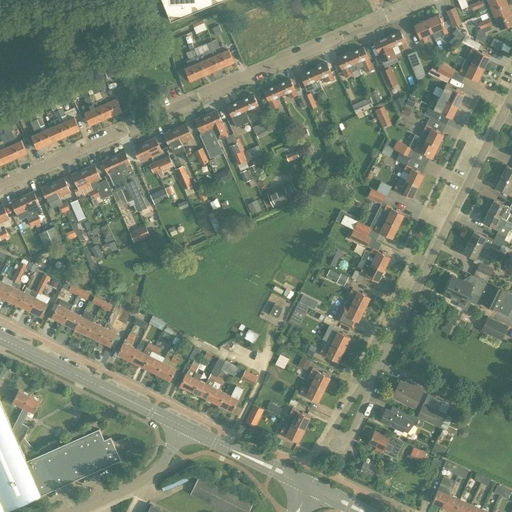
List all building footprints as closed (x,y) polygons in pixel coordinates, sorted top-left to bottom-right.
[(161,0),(170,21),(221,0),(161,0)] [(467,0),(458,0),(462,8),(469,5),(467,0)] [(478,8),(489,3),(495,1),(494,0),(480,0),(476,2),(478,8)] [(489,3),(492,10),(507,4),(504,0),(494,0),(495,1),(489,3)] [(503,19),(511,15),(507,4),(492,10),(495,16),(495,17),(501,14),(503,19)] [(447,11),(454,27),(461,24),(454,8),(447,11)] [(489,18),(484,21),(486,27),(492,24),(494,24),(498,23),(500,29),(511,23),(511,16),(511,15),(503,19),(501,14),(495,17),(495,16),(490,19),(489,18)] [(442,17),(440,18),(439,15),(426,20),(432,33),(438,30),(441,36),(447,33),(445,27),(444,27),(442,23),(444,23),(442,17)] [(193,24),(196,33),(209,28),(206,19),(193,24)] [(425,35),(432,33),(426,20),(414,25),(415,29),(414,29),(416,35),(418,34),(420,38),(419,38),(421,44),(428,41),(425,35)] [(459,40),(463,36),(456,28),(452,32),(454,35),(459,40)] [(400,31),(387,37),(391,47),(397,44),(400,50),(407,47),(400,31)] [(395,55),(391,47),(387,37),(374,43),(378,52),(377,53),(381,61),(395,55)] [(500,47),(501,39),(493,38),(492,46),(500,47)] [(212,41),(223,67),(234,62),(228,49),(226,44),(219,47),(216,39),(212,41)] [(204,52),(212,71),(223,67),(212,41),(208,42),(210,49),(204,52)] [(368,57),(363,47),(350,53),(357,68),(364,65),(366,72),(373,69),(368,57)] [(465,60),(483,69),(489,57),(486,55),(486,54),(482,51),(481,53),(477,51),(478,50),(472,47),(469,53),(465,60)] [(190,50),(201,76),(212,71),(204,52),(196,55),(194,48),(190,50)] [(184,68),(190,81),(201,76),(190,50),(186,51),(191,65),(184,68)] [(411,64),(419,60),(416,51),(407,54),(411,64)] [(357,68),(350,53),(337,58),(341,68),(345,77),(352,74),(351,71),(357,68)] [(473,80),(474,79),(477,81),(483,69),(465,60),(459,72),(465,75),(465,74),(469,76),(469,78),(473,80)] [(118,73),(114,62),(103,67),(107,77),(118,73)] [(441,62),(436,71),(450,78),(454,68),(441,62)] [(334,79),(327,63),(313,69),(318,78),(324,76),(327,82),(334,79)] [(388,68),(382,71),(389,87),(396,85),(388,68)] [(414,71),(416,77),(425,74),(422,68),(414,71)] [(300,74),(304,84),(307,91),(315,87),(312,81),(318,78),(313,69),(300,74)] [(297,95),(290,79),(277,84),(281,94),(288,92),(290,98),(297,95)] [(281,94),(277,84),(264,90),(268,100),(271,109),(279,106),(275,97),(281,94)] [(458,106),(464,94),(460,93),(461,91),(456,89),(455,90),(452,88),(447,85),(444,90),(442,89),(439,96),(440,97),(446,100),(458,106)] [(100,92),(111,116),(122,111),(119,105),(126,102),(118,86),(112,89),(114,93),(108,96),(106,90),(100,92)] [(373,103),(381,100),(376,90),(369,93),(373,103)] [(90,97),(100,120),(111,116),(100,92),(90,97)] [(261,111),(254,95),(240,101),(244,110),(251,108),(253,114),(261,111)] [(303,95),(298,97),(297,98),(301,108),(307,106),(305,98),(303,95)] [(413,108),(417,99),(410,95),(405,104),(413,108)] [(305,98),(307,106),(309,110),(315,107),(310,96),(305,98)] [(370,96),(353,103),(357,113),(374,106),(370,96)] [(448,117),(449,116),(452,118),(458,106),(446,100),(440,97),(439,96),(435,103),(437,104),(434,110),(440,113),(440,112),(444,113),(443,115),(448,117)] [(84,112),(90,125),(100,120),(90,97),(84,99),(89,110),(84,112)] [(33,111),(27,98),(21,100),(27,114),(33,111)] [(19,117),(25,114),(19,101),(13,104),(19,117)] [(244,110),(240,101),(227,106),(231,116),(232,116),(236,126),(249,121),(244,110)] [(383,106),(376,109),(381,120),(388,116),(383,106)] [(58,110),(69,134),(80,130),(74,117),(78,115),(74,107),(64,112),(63,108),(58,110)] [(52,126),(58,139),(69,134),(58,110),(54,112),(59,123),(52,126)] [(222,122),(217,110),(206,115),(212,129),(215,135),(217,141),(226,137),(229,145),(237,142),(233,133),(228,135),(222,122)] [(206,115),(195,120),(202,134),(212,129),(206,115)] [(267,128),(270,126),(273,125),(268,115),(263,117),(267,128)] [(37,119),(48,144),(58,139),(52,126),(47,129),(41,117),(37,119)] [(37,119),(30,121),(36,134),(31,136),(37,149),(48,144),(37,119)] [(181,143),(192,138),(186,124),(175,129),(181,143)] [(441,140),(444,134),(440,132),(441,131),(436,128),(436,130),(432,128),(433,127),(427,124),(424,130),(423,130),(419,137),(426,140),(438,146),(440,147),(443,141),(441,140)] [(267,128),(256,133),(258,138),(272,131),(270,126),(267,128)] [(181,143),(175,129),(164,134),(170,145),(173,154),(180,152),(183,159),(187,157),(184,150),(181,143)] [(302,139),(309,136),(306,129),(299,132),(302,139)] [(5,133),(8,140),(10,145),(16,158),(27,153),(21,140),(16,142),(11,130),(4,132),(5,133)] [(0,149),(0,151),(5,163),(16,158),(10,145),(8,140),(5,133),(0,134),(6,147),(0,149)] [(420,153),(420,152),(424,154),(423,155),(428,157),(429,156),(432,158),(435,152),(437,153),(440,147),(438,146),(426,140),(419,137),(416,144),(417,144),(414,150),(420,153)] [(151,157),(161,152),(155,138),(144,142),(151,157)] [(408,155),(411,148),(397,141),(393,148),(408,155)] [(144,142),(134,147),(140,161),(151,157),(144,142)] [(237,142),(228,146),(237,164),(246,160),(237,142)] [(200,165),(208,161),(202,148),(194,151),(200,165)] [(288,161),(298,156),(295,150),(286,154),(288,161)] [(134,173),(130,163),(125,151),(114,156),(123,178),(134,173)] [(396,160),(406,165),(410,157),(399,152),(396,160)] [(173,157),(175,166),(182,164),(180,155),(173,157)] [(123,178),(114,156),(103,161),(108,173),(113,185),(114,184),(117,191),(121,189),(127,202),(133,199),(126,184),(124,180),(123,178)] [(157,161),(161,169),(172,164),(169,156),(157,161)] [(410,173),(406,180),(418,186),(424,174),(421,172),(421,171),(416,168),(415,170),(412,168),(412,167),(407,164),(404,170),(410,173)] [(97,180),(100,179),(94,165),(83,170),(89,183),(90,183),(92,190),(96,188),(97,188),(100,187),(98,183),(99,182),(97,180)] [(175,169),(184,189),(192,185),(183,165),(175,169)] [(511,168),(506,165),(501,176),(511,181),(511,168)] [(223,179),(234,176),(231,168),(220,171),(223,179)] [(84,186),(89,183),(83,170),(72,174),(79,188),(84,186)] [(511,197),(511,202),(511,203),(511,202),(511,181),(501,176),(495,187),(507,193),(506,195),(511,197)] [(397,185),(394,190),(400,193),(400,192),(404,194),(403,195),(408,198),(409,196),(412,198),(418,186),(406,180),(399,177),(396,184),(397,185)] [(59,197),(70,192),(64,178),(53,183),(59,197)] [(112,194),(106,179),(99,182),(98,183),(100,187),(97,188),(101,198),(112,194)] [(126,184),(133,199),(139,211),(147,207),(134,180),(126,184)] [(391,186),(381,181),(376,191),(387,195),(391,186)] [(273,206),(298,195),(292,182),(267,193),(273,206)] [(59,197),(53,183),(42,188),(47,199),(48,199),(51,208),(58,205),(61,213),(66,211),(62,203),(59,197)] [(169,197),(164,188),(150,194),(154,204),(169,197)] [(197,192),(201,201),(206,199),(202,189),(197,192)] [(371,189),(367,197),(381,203),(384,195),(371,189)] [(38,203),(39,203),(33,192),(23,196),(29,210),(31,216),(35,215),(42,212),(38,203)] [(29,210),(23,196),(12,201),(20,219),(27,216),(27,218),(31,216),(29,210)] [(85,217),(78,199),(70,202),(78,220),(85,217)] [(179,209),(188,205),(186,200),(177,204),(179,209)] [(257,200),(247,204),(251,214),(261,209),(257,200)] [(511,202),(511,203),(509,207),(505,205),(505,206),(493,200),(488,211),(500,217),(505,220),(509,213),(511,214),(511,202)] [(386,204),(383,211),(380,217),(398,226),(404,214),(401,212),(401,211),(396,208),(395,210),(392,208),(392,207),(386,204)] [(0,222),(9,219),(3,205),(0,206),(0,222)] [(494,228),(500,217),(488,211),(483,222),(494,228)] [(367,235),(371,228),(358,222),(358,221),(344,214),(340,223),(354,229),(367,235)] [(398,226),(380,217),(374,230),(380,233),(380,232),(384,234),(383,235),(388,238),(389,236),(392,238),(398,226)] [(108,224),(101,227),(110,249),(118,246),(108,224)] [(145,225),(129,232),(134,242),(149,235),(145,225)] [(39,232),(45,247),(61,241),(54,226),(39,232)] [(496,236),(504,240),(509,230),(501,226),(496,236)] [(370,238),(353,230),(349,238),(366,246),(370,238)] [(480,248),(486,237),(473,231),(468,242),(480,248)] [(504,240),(496,236),(491,245),(499,250),(504,240)] [(477,254),(480,248),(468,242),(463,253),(475,259),(473,261),(479,264),(477,269),(490,276),(494,268),(489,266),(491,262),(477,254)] [(98,244),(91,247),(96,258),(103,255),(98,244)] [(332,245),(325,262),(334,266),(342,250),(332,245)] [(362,258),(372,263),(384,269),(390,257),(386,255),(387,254),(382,251),(381,253),(378,251),(378,250),(372,247),(370,252),(365,250),(362,258)] [(378,281),(384,269),(372,263),(362,258),(357,267),(361,269),(359,272),(365,275),(366,274),(369,276),(368,278),(374,280),(375,279),(378,281)] [(20,262),(16,271),(19,273),(20,271),(22,273),(26,265),(20,262)] [(329,270),(326,275),(337,280),(336,282),(344,286),(348,278),(340,274),(340,275),(329,270)] [(17,282),(22,273),(20,271),(19,273),(16,271),(11,280),(14,281),(17,282)] [(43,274),(39,284),(42,285),(43,284),(45,285),(50,277),(43,274)] [(460,302),(458,305),(466,309),(470,301),(467,299),(473,286),(485,292),(480,302),(498,310),(506,292),(478,278),(476,282),(467,278),(465,283),(451,276),(443,294),(460,302)] [(0,281),(0,295),(6,298),(12,286),(1,280),(0,281)] [(6,298),(18,304),(24,292),(18,289),(20,284),(17,282),(14,281),(12,286),(6,298)] [(18,304),(30,310),(36,298),(35,297),(37,293),(41,294),(45,285),(43,284),(42,285),(39,284),(35,291),(32,290),(30,295),(24,292),(18,304)] [(68,291),(78,296),(79,293),(78,292),(79,289),(71,285),(68,291)] [(351,303),(364,309),(370,297),(366,296),(367,294),(362,291),(361,293),(357,291),(358,290),(352,288),(349,293),(355,296),(351,303)] [(79,293),(78,296),(86,300),(89,293),(79,289),(78,292),(79,293)] [(315,308),(319,300),(303,293),(290,320),(301,325),(310,306),(315,308)] [(91,302),(100,306),(103,301),(94,296),(91,302)] [(41,316),(47,303),(36,298),(30,310),(41,316)] [(340,313),(345,315),(349,317),(348,319),(353,321),(354,319),(358,321),(364,309),(351,303),(345,300),(341,307),(342,307),(340,313)] [(109,311),(112,305),(103,301),(100,306),(109,311)] [(277,317),(282,307),(274,303),(269,313),(277,317)] [(64,322),(70,310),(58,304),(52,316),(64,322)] [(132,311),(124,307),(121,313),(117,319),(126,323),(132,311)] [(64,322),(75,328),(81,316),(70,310),(64,322)] [(84,310),(81,316),(75,328),(87,334),(92,322),(95,316),(84,310)] [(152,315),(150,323),(164,328),(167,320),(152,315)] [(501,340),(508,326),(487,316),(481,331),(501,340)] [(447,321),(444,330),(452,333),(456,324),(447,321)] [(87,334),(98,339),(104,328),(92,322),(87,334)] [(326,340),(331,343),(343,350),(350,337),(346,336),(347,334),(342,331),(341,333),(338,332),(339,330),(329,325),(322,339),(326,340)] [(170,336),(173,331),(165,327),(162,332),(170,336)] [(244,336),(254,342),(259,333),(250,327),(244,336)] [(104,328),(98,339),(110,345),(115,334),(104,328)] [(133,342),(136,336),(129,333),(126,339),(133,342)] [(189,343),(191,338),(183,334),(181,340),(189,343)] [(118,354),(131,360),(137,348),(124,342),(118,354)] [(151,351),(154,345),(148,342),(145,348),(151,351)] [(325,356),(326,355),(329,357),(328,358),(334,361),(334,360),(337,361),(343,350),(331,343),(328,349),(322,347),(319,353),(325,356)] [(158,354),(161,349),(154,345),(151,351),(158,354)] [(149,355),(151,351),(145,348),(143,352),(137,348),(131,360),(144,367),(150,355),(149,355)] [(193,348),(189,357),(195,360),(200,351),(193,348)] [(276,363),(285,367),(289,357),(280,353),(276,363)] [(144,367),(157,373),(163,361),(150,355),(144,367)] [(177,364),(179,358),(173,355),(170,361),(177,364)] [(308,369),(311,360),(303,357),(299,365),(308,369)] [(170,380),(176,368),(163,361),(157,373),(170,380)] [(198,367),(191,364),(188,370),(195,373),(198,367)] [(199,379),(193,391),(206,398),(216,376),(219,370),(214,367),(211,373),(206,383),(199,379)] [(311,383),(324,389),(330,378),(326,376),(327,375),(321,372),(321,373),(317,371),(312,368),(309,374),(315,377),(311,383)] [(193,377),(195,373),(188,370),(187,373),(186,373),(180,385),(193,391),(199,379),(193,377)] [(246,381),(253,384),(257,377),(250,373),(246,381)] [(206,398),(219,404),(225,392),(218,389),(220,386),(223,379),(216,376),(206,398)] [(404,382),(400,380),(399,380),(392,396),(414,408),(424,388),(406,379),(404,382)] [(314,401),(314,400),(318,401),(324,389),(311,383),(308,389),(302,386),(299,393),(305,396),(305,395),(309,397),(308,398),(314,401)] [(236,386),(233,392),(239,395),(243,389),(236,386)] [(17,405),(23,408),(29,395),(18,390),(13,399),(5,395),(2,401),(16,408),(17,405)] [(239,395),(233,392),(231,395),(225,392),(219,404),(218,407),(225,410),(226,408),(232,410),(238,399),(239,395)] [(20,446),(24,438),(29,428),(22,424),(28,410),(34,413),(40,401),(29,395),(23,408),(12,430),(18,446),(20,446)] [(20,449),(18,446),(12,430),(0,403),(0,511),(3,511),(5,511),(4,511),(40,496),(120,461),(110,438),(103,441),(98,430),(25,462),(22,455),(20,449)] [(417,416),(440,426),(446,413),(423,403),(417,416)] [(262,409),(254,405),(249,414),(257,418),(262,409)] [(292,423),(304,429),(310,417),(306,416),(307,414),(302,412),(301,413),(297,411),(298,410),(292,408),(289,414),(295,417),(292,423)] [(419,418),(402,410),(400,415),(385,409),(380,420),(403,430),(407,432),(413,424),(415,426),(419,418)] [(294,441),(294,439),(298,441),(304,429),(292,423),(288,430),(283,427),(280,433),(285,436),(286,435),(289,437),(289,438),(294,441)] [(374,430),(374,431),(371,431),(369,436),(371,438),(368,443),(376,447),(375,449),(381,452),(383,448),(389,451),(387,454),(395,458),(402,443),(396,440),(396,438),(390,435),(388,438),(374,430)] [(436,444),(434,448),(443,454),(446,451),(436,444)] [(410,456),(420,460),(424,451),(414,447),(410,456)] [(372,476),(376,467),(364,461),(360,470),(372,476)] [(460,471),(462,468),(454,465),(450,472),(457,475),(457,474),(458,471),(460,471)] [(468,471),(462,468),(460,471),(458,471),(457,474),(457,475),(465,479),(468,471)] [(473,479),(480,482),(483,475),(477,472),(473,479)] [(227,511),(248,511),(253,503),(199,475),(190,493),(227,511)] [(491,478),(483,475),(480,482),(487,486),(491,478)] [(437,489),(431,502),(443,507),(448,494),(451,488),(440,483),(437,489)] [(494,492),(501,495),(500,495),(502,491),(503,492),(505,488),(497,484),(494,492)] [(511,491),(505,488),(503,492),(502,491),(500,495),(501,495),(508,499),(511,491)] [(443,507),(454,511),(460,499),(448,494),(443,507)] [(454,511),(466,511),(470,503),(460,499),(454,511)] [(479,511),(482,508),(470,503),(466,511),(479,511)]
